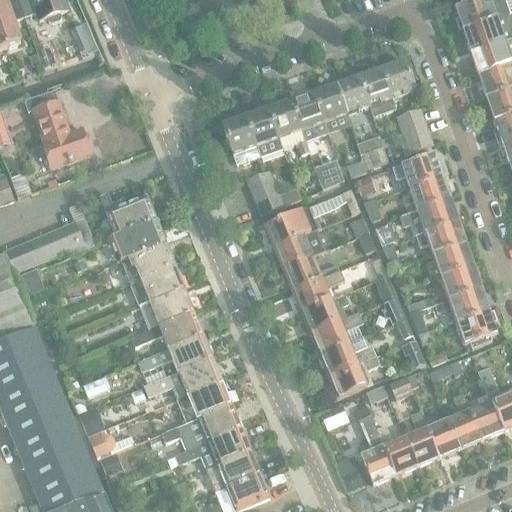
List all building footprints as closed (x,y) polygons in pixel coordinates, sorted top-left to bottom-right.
[(14,25),(25,21),(17,0),(0,0),(0,53),(21,46),(14,25)] [(17,0),(25,21),(37,17),(39,25),(47,22),(49,26),(53,28),(60,25),(62,21),(61,17),(69,14),(63,0),(17,0)] [(263,0),(239,0),(242,7),(236,9),(240,20),(265,11),(261,1),(263,0)] [(462,32),(463,33),(511,15),(511,7),(509,0),(476,0),(478,3),(455,11),(459,22),(456,23),(460,33),(462,32)] [(511,15),(463,33),(471,56),(511,41),(511,15)] [(76,31),(79,40),(90,36),(86,27),(76,31)] [(511,41),(471,56),(479,79),(511,66),(511,41)] [(55,65),(50,50),(41,54),(46,68),(55,65)] [(37,57),(29,60),(33,70),(41,68),(37,57)] [(405,65),(382,73),(393,103),(416,95),(405,65)] [(511,66),(479,79),(486,101),(511,91),(511,66)] [(382,73),(359,81),(370,111),(393,103),(382,73)] [(347,118),(370,111),(359,81),(337,88),(347,118)] [(351,130),(347,118),(337,88),(314,96),(325,126),(329,138),(351,130)] [(511,91),(486,101),(494,123),(511,117),(511,91)] [(26,104),(25,107),(28,116),(32,114),(43,146),(42,147),(51,173),(91,159),(83,136),(71,140),(59,105),(55,95),(55,94),(26,103),(26,104)] [(302,134),(325,126),(314,96),(292,104),(302,134)] [(306,146),(302,134),(292,104),(269,112),(283,154),(306,146)] [(261,161),(283,154),(269,112),(246,120),(257,149),(261,161)] [(398,121),(402,133),(425,126),(421,113),(398,121)] [(0,114),(0,149),(11,146),(0,114)] [(502,144),(502,146),(511,142),(511,117),(494,123),(498,134),(495,135),(499,145),(502,144)] [(257,149),(246,120),(222,128),(237,170),(261,161),(257,149)] [(398,140),(401,148),(429,138),(425,126),(402,133),(404,138),(398,140)] [(433,150),(429,138),(401,148),(405,159),(433,150)] [(358,148),(363,165),(367,175),(390,167),(380,141),(358,148)] [(510,168),(511,167),(511,142),(502,146),(503,148),(500,149),(504,160),(507,159),(510,168)] [(306,146),(298,149),(301,159),(310,156),(306,146)] [(406,182),(410,192),(444,180),(443,177),(447,176),(443,166),(439,167),(436,157),(402,169),(402,170),(393,173),(397,185),(406,182)] [(367,177),(367,175),(363,165),(348,170),(352,182),(367,177)] [(235,175),(224,179),(229,190),(240,186),(235,175)] [(247,185),(250,193),(273,183),(269,175),(247,185)] [(318,181),(323,194),(338,188),(333,175),(318,181)] [(370,180),(356,185),(361,199),(376,194),(370,180)] [(410,192),(418,214),(452,203),(444,180),(410,192)] [(6,181),(0,182),(0,209),(14,204),(6,181)] [(250,193),(255,205),(278,195),(273,183),(250,193)] [(285,211),(300,204),(296,193),(280,200),(285,211)] [(351,194),(342,198),(346,206),(352,220),(361,216),(351,194)] [(280,200),(278,195),(255,205),(262,221),(285,211),(280,200)] [(99,201),(115,241),(157,225),(147,200),(126,209),(124,204),(112,209),(108,198),(99,201)] [(342,198),(308,211),(313,222),(335,213),(346,206),(342,198)] [(422,227),(425,237),(459,225),(452,203),(418,214),(418,215),(393,223),(395,231),(410,226),(412,230),(422,227)] [(376,204),(365,208),(372,226),(382,222),(376,204)] [(266,228),(276,251),(317,234),(313,222),(308,211),(266,228)] [(357,243),(359,242),(370,237),(363,221),(350,227),(357,243)] [(85,223),(75,227),(84,248),(86,253),(96,249),(85,223)] [(117,268),(121,266),(167,247),(157,225),(115,241),(107,245),(117,268)] [(430,249),(433,259),(467,247),(459,225),(425,237),(426,237),(415,241),(419,253),(430,249)] [(13,279),(84,248),(75,227),(5,257),(5,259),(0,261),(0,341),(34,328),(24,303),(15,283),(13,279)] [(375,232),(383,251),(394,248),(399,246),(392,227),(375,232)] [(326,255),(317,234),(276,251),(285,272),(314,260),(326,255)] [(377,254),(370,237),(359,242),(366,258),(377,254)] [(121,266),(130,289),(176,270),(167,247),(121,266)] [(433,259),(441,281),(475,269),(467,247),(433,259)] [(402,270),(394,248),(383,251),(392,273),(402,270)] [(320,276),(314,260),(285,272),(293,294),(340,275),(337,268),(320,276)] [(372,266),(379,284),(387,281),(380,263),(372,266)] [(83,264),(74,267),(78,275),(86,272),(83,264)] [(441,281),(448,304),(482,292),(475,269),(441,281)] [(130,289),(140,312),(185,293),(176,270),(130,289)] [(35,275),(15,283),(24,303),(43,295),(35,275)] [(344,286),(340,275),(293,294),(302,315),(332,303),(327,293),(344,286)] [(387,281),(379,284),(375,286),(384,307),(389,305),(397,302),(392,291),(387,281)] [(410,282),(398,287),(401,296),(413,291),(410,282)] [(448,304),(456,326),(490,314),(482,292),(448,304)] [(140,312),(149,335),(195,317),(185,293),(140,312)] [(332,304),(332,303),(302,315),(311,337),(341,325),(340,325),(336,315),(349,309),(345,298),(332,304)] [(414,307),(417,315),(432,309),(430,301),(414,307)] [(401,310),(397,302),(389,305),(398,327),(406,323),(401,310)] [(491,316),(490,314),(456,326),(464,349),(498,337),(495,326),(498,325),(494,315),(491,316)] [(163,341),(169,355),(205,340),(195,317),(149,335),(131,343),(135,352),(163,341)] [(358,317),(340,325),(341,325),(311,337),(320,359),(349,347),(345,335),(363,328),(358,317)] [(431,327),(433,334),(448,329),(446,322),(431,327)] [(414,341),(406,323),(398,327),(405,344),(414,341)] [(424,324),(415,328),(419,339),(428,335),(424,324)] [(0,414),(40,511),(110,511),(35,331),(0,346),(0,414)] [(172,363),(178,377),(214,362),(205,340),(169,355),(138,367),(142,376),(172,363)] [(354,358),(349,347),(320,359),(329,380),(376,361),(372,351),(354,358)] [(432,370),(447,364),(444,356),(429,363),(432,370)] [(380,371),(376,361),(329,380),(338,403),(368,390),(363,378),(380,371)] [(183,389),(188,400),(223,386),(214,362),(178,377),(143,391),(148,403),(183,389)] [(458,366),(451,369),(455,377),(462,374),(458,366)] [(455,377),(451,369),(430,377),(433,386),(455,377)] [(479,376),(488,397),(504,436),(511,432),(511,392),(499,398),(497,394),(499,393),(490,371),(479,376)] [(414,379),(406,382),(411,394),(419,391),(414,379)] [(106,381),(82,391),(87,403),(111,392),(106,381)] [(414,400),(411,394),(406,382),(389,389),(397,407),(414,400)] [(177,405),(186,428),(233,409),(223,386),(188,400),(177,405)] [(389,401),(384,390),(366,397),(371,409),(389,401)] [(142,392),(131,397),(135,407),(146,403),(142,392)] [(488,397),(467,406),(482,445),(504,436),(488,397)] [(460,419),(449,423),(461,454),(482,445),(467,406),(464,399),(453,403),(460,419)] [(80,408),(75,409),(78,417),(87,414),(85,410),(80,408)] [(181,441),(187,455),(242,432),(233,409),(186,428),(162,438),(165,447),(181,441)] [(344,412),(328,418),(334,433),(350,426),(344,412)] [(92,413),(79,419),(87,439),(100,433),(92,413)] [(417,437),(406,441),(419,471),(440,462),(424,424),(424,425),(420,417),(411,421),(417,437)] [(375,490),(397,480),(378,434),(377,434),(371,420),(359,425),(371,456),(362,460),(375,490)] [(433,421),(424,424),(440,462),(461,454),(449,423),(436,429),(433,421)] [(386,431),(378,434),(397,480),(419,471),(406,441),(393,447),(386,431)] [(201,461),(206,474),(252,455),(242,432),(187,455),(174,460),(178,470),(201,461)] [(101,438),(89,444),(96,461),(109,456),(113,453),(115,448),(114,443),(111,439),(106,438),(101,438)] [(159,440),(149,444),(152,452),(162,448),(159,440)] [(214,494),(215,497),(261,478),(252,455),(206,474),(188,481),(196,501),(214,494)] [(114,459),(100,464),(106,480),(119,474),(114,459)] [(360,473),(342,481),(347,494),(366,486),(360,473)] [(245,511),(271,502),(261,478),(215,497),(221,511),(245,511)]
